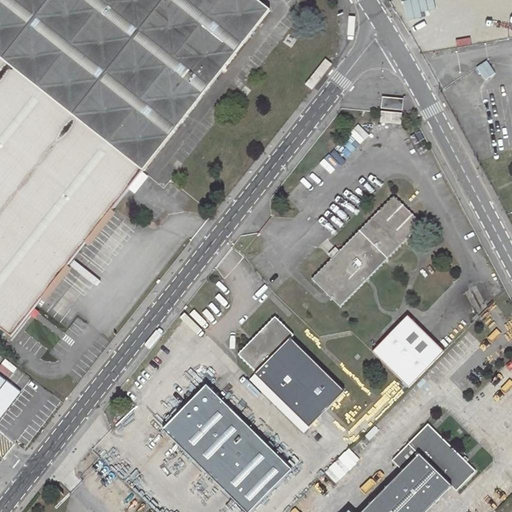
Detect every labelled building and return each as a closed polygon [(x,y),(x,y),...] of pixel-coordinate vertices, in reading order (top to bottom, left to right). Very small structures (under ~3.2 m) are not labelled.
[(0,0),(0,323),(12,333),(250,36),(272,9),(260,0),(0,0)] [(328,58),(309,83),(314,87),(334,62),(328,58)] [(406,97),(385,95),(384,104),(405,106),(406,97)] [(405,110),(384,109),(383,118),(404,120),(405,110)] [(337,307),(426,223),(397,194),(311,281),(337,307)] [(411,385),(447,349),(412,314),(376,351),(411,385)] [(347,390),(294,337),(296,334),(277,315),(239,352),(258,371),(256,373),(311,426),(347,390)] [(251,377),(306,431),(311,426),(256,373),(251,377)] [(0,420),(21,393),(0,377),(0,420)] [(208,384),(164,427),(247,511),(250,511),(292,469),(208,384)] [(479,467),(431,420),(395,457),(407,468),(362,511),(356,511),(352,508),(348,511),(425,511),(455,483),(460,487),(479,467)] [(88,457),(79,466),(92,479),(102,470),(88,457)] [(130,498),(107,476),(104,479),(126,502),(130,498)]
